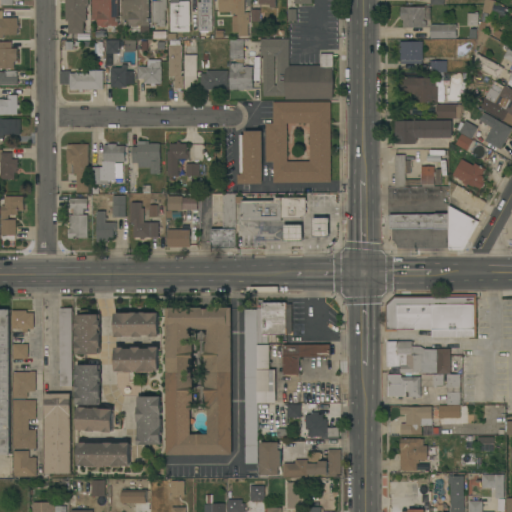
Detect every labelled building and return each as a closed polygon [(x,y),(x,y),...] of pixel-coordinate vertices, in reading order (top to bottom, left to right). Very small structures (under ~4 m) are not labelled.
[(65,0),(88,0),(88,6),(86,6),(86,21),(83,21),(83,33),(90,33),(90,40),(72,40),(72,34),(68,34),(68,21),(65,21),(65,0)] [(92,0),(119,0),(119,26),(107,26),(106,27),(102,27),(99,26),(99,20),(92,20),(92,0)] [(123,0),(149,0),(149,32),(140,33),(140,26),(130,26),(129,19),(123,20),(123,0)] [(153,1),(157,1),(157,0),(166,0),(166,10),(165,10),(165,27),(159,27),(159,25),(158,25),(158,23),(153,23),(153,1)] [(190,32),(171,32),(170,0),(179,0),(179,1),(189,1),(190,32)] [(212,0),(212,31),(209,31),(209,33),(200,33),(200,31),(198,31),(198,2),(201,2),(201,0),(212,0)] [(245,0),(245,12),(249,12),(249,24),(248,24),(248,36),(239,36),(239,24),(237,24),(237,21),(233,21),(233,16),(237,16),(237,15),(231,15),(231,12),(218,12),(218,0),(245,0)] [(485,0),(494,0),(493,3),(501,5),(505,6),(505,8),(506,9),(505,16),(501,15),(501,17),(497,16),(497,19),(494,17),(494,15),(483,12),(485,0)] [(424,21),(426,21),(426,27),(424,27),(424,28),(403,28),(403,20),(400,20),(400,7),(424,7),(424,21)] [(251,10),(260,9),(260,11),(265,11),(265,21),(264,21),(264,22),(251,22),(251,10)] [(295,21),(287,21),(287,9),(295,9),(295,21)] [(0,10),(3,10),(3,18),(17,18),(17,25),(19,25),(19,28),(17,28),(17,35),(4,35),(4,39),(0,39),(0,10)] [(467,13),(475,13),(475,12),(478,12),(478,26),(467,26),(467,13)] [(456,24),(456,38),(430,38),(430,24),(456,24)] [(481,54),(474,50),(479,30),(485,34),(481,54)] [(244,90),(244,91),(240,91),(240,90),(230,90),(230,63),(236,63),(236,59),(230,59),(230,39),(244,39),(244,59),(243,59),(243,67),(245,67),(245,66),(248,66),(248,67),(253,67),(253,90),(244,90)] [(263,55),(261,55),(261,39),(289,39),(289,66),(320,66),(320,54),(333,54),(333,67),(332,67),(332,99),(285,99),(285,96),(264,96),(263,55)] [(106,40),(119,40),(119,41),(122,41),(122,49),(119,49),(119,54),(106,54),(106,40)] [(169,45),(170,45),(170,40),(180,40),(180,45),(181,45),(181,76),(183,76),(183,89),(175,89),(174,77),(173,77),(173,78),(169,78),(169,77),(169,45)] [(125,41),(135,41),(135,52),(125,52),(125,41)] [(401,64),(401,60),(400,60),(400,53),(400,47),(400,42),(422,41),(423,60),(422,60),(422,64),(401,64)] [(0,42),(11,42),(11,49),(17,49),(17,59),(17,62),(14,62),(14,69),(0,69),(0,42)] [(511,51),(511,79),(509,78),(511,72),(511,62),(503,57),(508,49),(511,51)] [(504,68),(498,79),(471,64),(477,53),(504,68)] [(191,89),(184,89),(184,55),(196,55),(197,79),(195,79),(191,83),(191,89)] [(161,83),(144,83),(144,79),(138,79),(138,67),(148,67),(148,60),(161,60),(161,83)] [(446,61),(446,72),(443,72),(443,80),(439,80),(438,73),(431,73),(431,61),(446,61)] [(111,68),(122,68),(122,65),(126,65),(126,71),(133,71),(133,84),(126,84),(126,87),(121,87),(121,89),(118,89),(118,87),(111,87),(111,68)] [(83,89),(83,92),(79,92),(79,89),(70,89),(70,84),(59,84),(59,71),(70,71),(70,73),(90,73),(90,70),(103,70),(103,90),(83,89)] [(0,85),(0,73),(5,73),(5,71),(17,71),(17,77),(17,85),(0,85)] [(228,71),(228,90),(201,90),(201,74),(207,74),(207,71),(228,71)] [(436,78),(436,86),(438,86),(438,102),(428,102),(428,104),(424,104),(424,102),(414,103),(414,94),(413,94),(412,93),(412,92),(401,92),(400,78),(436,78)] [(511,125),(502,120),(502,121),(490,114),(492,110),(491,110),(494,104),(484,98),(490,87),(500,93),(505,85),(511,89),(511,125)] [(0,99),(7,99),(7,95),(17,95),(17,105),(20,104),(20,108),(18,108),(18,115),(0,115),(0,99)] [(331,182),(273,183),(273,162),(266,162),(266,123),(273,123),(273,102),(330,102),(331,182)] [(459,118),(436,118),(436,104),(462,105),(459,118)] [(470,123),(471,122),(477,125),(484,112),(511,129),(500,150),(485,141),(486,138),(482,136),(484,133),(477,128),(471,139),(456,130),(459,126),(458,125),(460,121),(464,123),(465,121),(470,123)] [(21,135),(4,135),(4,142),(0,142),(0,119),(2,119),(20,119),(21,135)] [(417,138),(417,144),(396,144),(396,121),(415,121),(415,120),(452,120),(452,138),(417,138)] [(262,184),(238,184),(238,175),(241,175),(241,173),(240,173),(240,135),(245,135),(245,131),(262,131),(262,184)] [(473,140),(467,151),(455,144),(461,134),(473,140)] [(160,174),(150,174),(150,167),(138,167),(138,163),(132,163),(132,147),(137,147),(137,141),(149,141),(149,144),(150,144),(150,143),(159,143),(159,144),(160,144),(160,174)] [(167,151),(170,151),(170,144),(177,144),(177,142),(180,142),(180,144),(186,144),(187,151),(189,151),(189,159),(178,159),(178,176),(167,177),(167,151)] [(88,193),(77,193),(77,174),(68,174),(68,163),(67,163),(67,149),(67,145),(72,145),(72,144),(89,144),(88,193)] [(125,162),(115,162),(115,163),(122,163),(122,178),(116,178),(116,181),(108,181),(108,184),(91,185),(91,167),(102,167),(102,161),(104,161),(104,145),(108,145),(108,144),(117,144),(117,146),(125,146),(125,162)] [(0,149),(1,149),(1,150),(2,150),(2,153),(12,152),(12,159),(18,159),(18,169),(17,169),(17,172),(14,172),(14,179),(0,179),(0,149)] [(395,155),(405,155),(405,160),(410,160),(410,173),(405,173),(405,180),(421,180),(421,166),(434,166),(434,184),(420,184),(420,185),(405,186),(395,186),(395,155)] [(462,159),(473,165),(474,163),(485,169),(482,176),(483,176),(484,179),(484,180),(485,181),(484,182),(484,184),(482,188),(481,188),(480,189),(474,186),(473,187),(467,184),(466,185),(462,183),(460,186),(453,183),(456,178),(453,176),(462,159)] [(199,164),(199,176),(186,176),(186,164),(199,164)] [(236,249),(211,249),(211,229),(223,229),(222,194),(235,193),(236,249)] [(16,235),(1,236),(1,206),(5,206),(5,196),(24,196),(24,211),(18,211),(18,215),(8,215),(8,220),(16,220),(16,235)] [(125,217),(112,217),(112,196),(125,196),(125,217)] [(182,196),(182,198),(197,198),(197,210),(182,210),(182,211),(167,211),(168,196),(182,196)] [(88,237),(77,238),(77,239),(74,239),(74,238),(68,238),(68,229),(70,229),(69,215),(73,215),(73,209),(70,209),(70,199),(87,198),(87,208),(83,209),(83,215),(88,215),(88,237)] [(281,218),(281,221),(242,221),(242,201),(275,201),(275,198),(306,198),(306,214),(302,218),(281,218)] [(130,203),(141,203),(141,208),(144,208),(144,223),(158,223),(158,238),(144,238),(144,239),(140,239),(140,238),(133,238),(133,224),(131,224),(130,203)] [(149,217),(148,205),(157,205),(157,217),(149,217)] [(449,205),(477,221),(462,249),(449,249),(449,229),(449,213),(449,205)] [(96,211),(105,211),(105,218),(107,218),(107,220),(105,220),(105,223),(116,223),(116,230),(114,230),(114,238),(108,238),(108,242),(97,242),(96,211)] [(434,229),(389,229),(389,214),(435,214),(435,213),(449,213),(449,229),(434,229)] [(329,235),(329,236),(328,237),(315,237),(314,237),(313,235),(313,219),(313,218),(314,218),(328,218),(329,218),(329,219),(329,235)] [(286,241),(285,241),(284,240),(284,226),(284,225),(285,225),(302,225),(303,225),(303,226),(303,240),(303,241),(302,241),(286,241)] [(167,247),(167,230),(182,229),(190,229),(190,247),(167,247)] [(477,296),(477,337),(475,337),(475,339),(469,339),(469,337),(432,337),(432,330),(397,330),(397,331),(385,331),(385,305),(395,296),(477,296)] [(262,303),(287,303),(287,304),(292,304),(292,333),(287,333),(287,335),(269,335),(270,343),(257,343),(257,310),(262,310),(262,303)] [(166,308),(201,308),(201,309),(209,309),(209,308),(232,307),(232,455),(167,455),(166,308)] [(72,386),(60,387),(59,308),(72,308),(72,386)] [(10,455),(0,455),(0,310),(10,310),(10,455)] [(11,310),(27,310),(27,313),(33,313),(33,328),(27,328),(27,332),(23,332),(23,328),(11,328),(11,310)] [(99,320),(100,320),(101,329),(99,329),(99,333),(101,333),(101,348),(99,348),(99,355),(77,355),(77,350),(76,350),(76,332),(77,332),(77,328),(76,328),(76,319),(77,319),(77,315),(80,315),(80,310),(89,310),(89,315),(99,315),(99,320)] [(258,464),(245,464),(245,310),(257,310),(257,343),(258,403),(258,464)] [(124,313),(137,312),(137,313),(141,313),(150,313),(159,313),(159,337),(150,337),(150,335),(142,335),(142,337),(134,337),(134,336),(124,336),(124,337),(115,337),(115,313),(124,313)] [(151,336),(114,337),(114,347),(157,346),(157,341),(151,341),(151,336)] [(400,373),(400,367),(387,367),(387,341),(411,341),(411,346),(420,346),(425,349),(437,349),(451,349),(451,374),(437,374),(437,373),(420,373),(415,373),(400,373)] [(270,370),(276,370),(276,403),(258,403),(257,343),(270,343),(270,370)] [(13,344),(27,344),(27,357),(12,357),(13,344)] [(330,345),(330,357),(300,357),(300,374),(283,374),(283,357),(281,357),(281,348),(283,348),(283,345),(330,345)] [(124,348),(124,349),(132,349),(132,347),(159,347),(159,371),(142,371),(142,372),(137,372),(137,371),(115,372),(115,348),(124,348)] [(99,371),(101,371),(101,379),(99,379),(99,384),(101,384),(101,399),(99,399),(99,405),(77,405),(77,400),(76,400),(76,383),(77,383),(77,379),(76,379),(76,370),(77,370),(77,365),(99,365),(99,371)] [(14,372),(30,372),(31,371),(34,371),(34,372),(36,372),(35,391),(30,391),(30,392),(27,392),(27,398),(13,397),(14,372)] [(420,377),(421,377),(421,397),(419,397),(419,398),(416,398),(416,397),(409,397),(409,391),(406,391),(406,395),(403,397),(388,397),(388,396),(387,396),(387,387),(388,387),(388,381),(387,381),(387,375),(401,375),(401,377),(415,377),(415,373),(420,373),(420,377)] [(444,374),(444,386),(436,386),(436,388),(434,388),(434,387),(421,387),(421,375),(444,374)] [(460,405),(447,405),(447,403),(446,403),(446,400),(447,400),(447,387),(446,387),(446,384),(447,384),(447,374),(460,374),(460,405)] [(71,474),(46,474),(45,394),(71,394),(71,474)] [(138,436),(139,436),(139,422),(138,422),(138,406),(139,406),(138,397),(161,397),(161,405),(162,405),(162,415),(161,415),(162,419),(162,435),(162,445),(139,445),(138,445),(138,436)] [(13,400),(36,400),(36,419),(29,419),(29,430),(36,430),(36,449),(13,449),(13,400)] [(300,418),(286,417),(286,418),(280,418),(280,419),(269,419),(269,410),(280,410),(280,412),(287,412),(287,404),(300,404),(300,418)] [(422,435),(401,435),(401,424),(406,424),(406,414),(400,415),(400,407),(408,407),(421,407),(421,406),(432,406),(432,419),(422,419),(422,435)] [(439,418),(439,406),(452,406),(452,418),(439,418)] [(78,407),(87,407),(87,408),(94,408),(100,408),(99,409),(113,410),(112,433),(104,432),(104,431),(95,431),(95,432),(87,431),(77,430),(78,407)] [(322,440),(321,437),(308,437),(308,429),(306,429),(306,415),(311,415),(311,412),(318,412),(318,415),(322,415),(322,422),(328,422),(328,427),(339,427),(339,440),(322,440)] [(276,429),(288,428),(288,438),(276,438),(276,429)] [(495,444),(494,444),(494,448),(487,448),(487,444),(486,444),(486,448),(481,448),(481,444),(481,437),(494,437),(495,444)] [(400,439),(423,438),(423,446),(427,446),(427,460),(419,460),(419,463),(417,463),(417,471),(402,471),(402,470),(400,470),(400,439)] [(260,442),(279,442),(279,450),(282,450),(282,467),(279,467),(279,475),(260,475),(260,442)] [(87,443),(104,443),(113,443),(121,443),(131,443),(130,465),(121,465),(121,468),(112,468),(112,466),(104,466),(104,467),(87,467),(87,466),(78,465),(78,443),(87,443)] [(341,477),(329,477),(329,476),(328,459),(328,450),(341,450),(341,477)] [(14,451),(29,451),(29,458),(36,458),(36,477),(14,477),(14,451)] [(308,475),(308,463),(308,457),(307,457),(307,452),(320,452),(321,461),(328,461),(328,474),(308,475)] [(283,477),(283,463),(295,463),(295,460),(307,460),(307,477),(283,477)] [(504,498),(496,498),(496,488),(482,488),(482,475),(504,474),(504,498)] [(464,511),(450,511),(450,476),(464,476),(464,511)] [(287,483),(288,483),(287,478),(301,478),(301,482),(303,482),(304,508),(287,508),(287,483)] [(105,497),(91,496),(92,480),(105,480),(105,497)] [(184,496),(171,496),(171,481),(184,481),(184,496)] [(395,492),(395,491),(390,491),(390,483),(395,483),(395,481),(404,481),(404,497),(395,492)] [(417,496),(404,496),(404,483),(417,483),(417,496)] [(264,502),(263,486),(250,486),(250,502),(264,502)] [(147,490),(147,503),(121,504),(121,490),(147,490)] [(401,497),(412,497),(412,498),(417,498),(417,508),(412,508),(412,509),(401,509),(401,497)] [(242,511),(243,499),(227,499),(227,511),(242,511)] [(469,511),(469,501),(482,501),(483,511),(469,511)] [(32,511),(32,503),(55,502),(55,506),(66,506),(66,511),(32,511)] [(264,511),(251,511),(251,503),(257,503),(257,507),(259,507),(259,509),(264,509),(264,511)]
